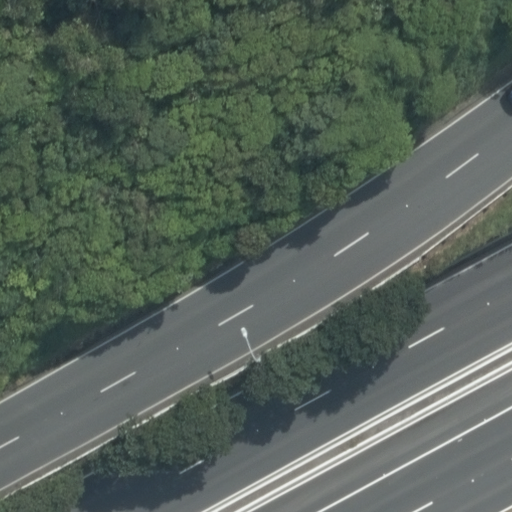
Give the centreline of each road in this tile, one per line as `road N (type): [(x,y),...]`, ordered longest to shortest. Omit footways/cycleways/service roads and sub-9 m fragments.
road 1 (secondary): [(0,435),(376,207),(511,109)]
road 2 (primary): [(111,511),(511,292)]
road 3 (primary): [(511,428),(360,511)]
